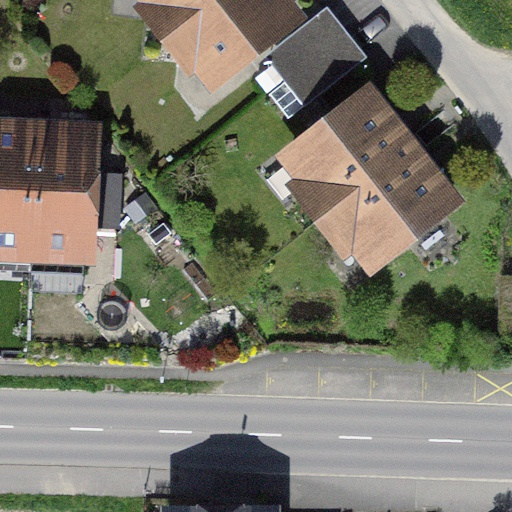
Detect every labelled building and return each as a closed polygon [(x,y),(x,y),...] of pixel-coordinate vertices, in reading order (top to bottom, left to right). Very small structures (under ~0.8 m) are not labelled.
[(139,0),(168,36),(212,0),(139,0)] [(293,17),(279,0),(212,0),(168,36),(207,85),(293,17)] [(298,71),(342,36),(325,14),(280,49),(298,71)] [(342,36),(298,71),(315,92),(359,57),(342,36)] [(319,221),(416,144),(371,88),(275,165),(319,221)] [(0,253),(34,255),(39,133),(0,131),(0,253)] [(93,135),(39,133),(34,255),(88,257),(93,135)] [(416,144),(319,221),(362,275),(459,198),(416,144)] [(511,346),(511,285),(499,286),(499,346),(511,346)]
